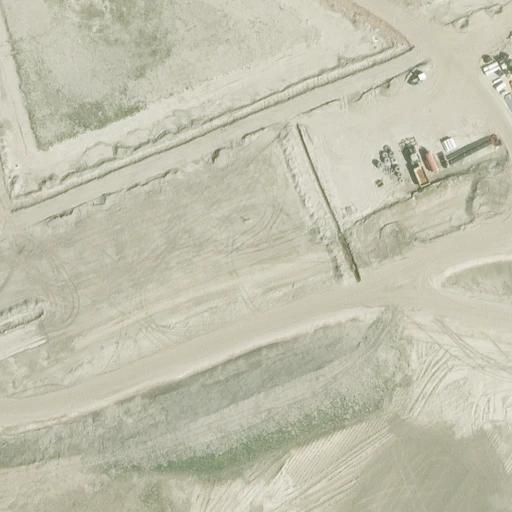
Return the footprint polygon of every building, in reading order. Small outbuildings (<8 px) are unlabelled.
[(246,131),(227,139),(240,171),(259,163),(246,131)] [(227,139),(208,146),(221,179),(240,171),(227,139)] [(208,146),(189,154),(202,186),(221,179),(208,146)] [(189,154),(170,161),(184,194),(202,186),(189,154)] [(170,161),(152,169),(165,202),(184,194),(170,161)] [(152,169),(133,177),(146,209),(165,202),(152,169)] [(133,177),(114,184),(127,217),(146,209),(133,177)] [(114,184),(95,192),(109,225),(127,217),(114,184)] [(95,192),(77,200),(90,232),(109,225),(95,192)] [(77,200),(58,207),(71,240),(90,232),(77,200)] [(58,207),(39,215),(52,247),(71,240),(58,207)] [(39,215),(20,223),(33,255),(52,247),(39,215)] [(0,264),(0,302),(13,297),(0,264)]
